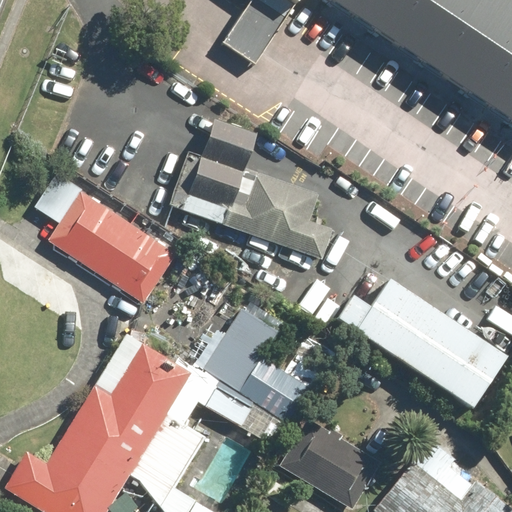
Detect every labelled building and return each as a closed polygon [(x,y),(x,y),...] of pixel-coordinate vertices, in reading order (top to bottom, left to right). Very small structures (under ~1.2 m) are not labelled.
[(511,4),(505,0),(283,0),(290,5),(294,0),(325,0),(511,124),(511,4)] [(212,120),(180,207),(313,256),(324,227),(312,223),(322,198),(256,173),(268,140),(212,120)] [(179,248),(87,188),(52,243),(144,302),(179,248)] [(178,215),(169,228),(201,250),(210,237),(178,215)] [(450,389),(489,329),(378,258),(339,319),(450,389)] [(27,452),(7,487),(49,511),(103,511),(127,474),(140,482),(165,511),(209,511),(173,488),(206,434),(188,422),(199,402),(265,444),(301,385),(266,364),(285,335),(240,309),(225,334),(215,328),(186,375),(125,339),(49,465),(27,452)] [(321,427),(292,473),(351,511),(380,465),(321,427)] [(510,511),(436,445),(376,511),(510,511)]
